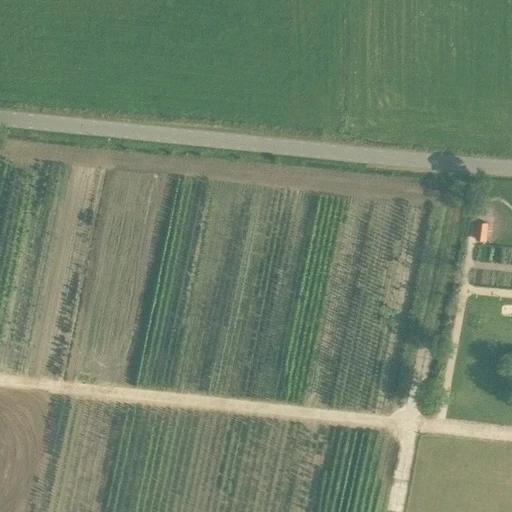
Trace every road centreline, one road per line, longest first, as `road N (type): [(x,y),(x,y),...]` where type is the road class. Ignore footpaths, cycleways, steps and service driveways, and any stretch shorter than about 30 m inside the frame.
road 1 (unclassified): [(511,167),(0,118)]
road 2 (track): [(0,381),(411,424)]
road 3 (track): [(426,344),(397,507)]
